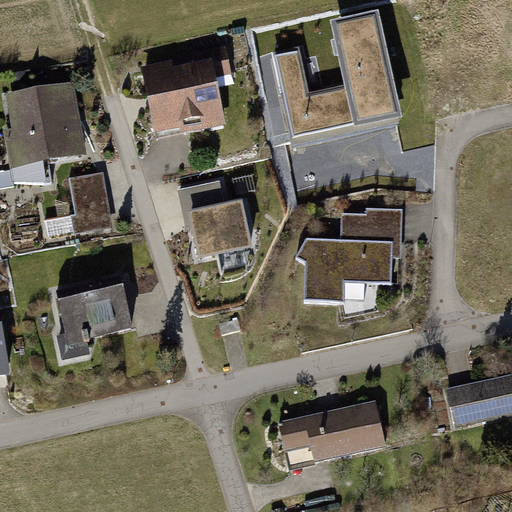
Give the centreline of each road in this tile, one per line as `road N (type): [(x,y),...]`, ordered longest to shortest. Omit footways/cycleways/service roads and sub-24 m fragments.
road 1 (residential): [(112,93),(206,397)]
road 2 (residential): [(206,397),(511,321)]
road 3 (residential): [(0,437),(206,397)]
road 4 (residential): [(206,397),(245,511)]
